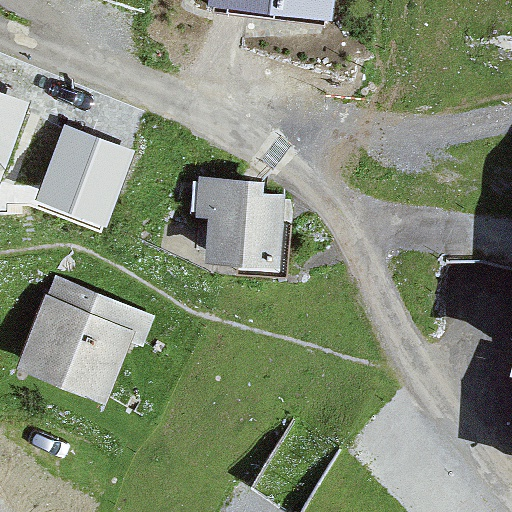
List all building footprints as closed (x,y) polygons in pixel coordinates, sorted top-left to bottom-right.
[(217,0),(217,1),(324,15),(325,0),(217,0)] [(0,166),(22,107),(0,98),(0,166)] [(131,154),(68,131),(44,197),(106,220),(131,154)] [(259,186),(203,185),(202,213),(217,214),(215,265),(278,267),(281,200),(258,199),(259,186)] [(149,321),(57,284),(23,367),(104,399),(128,340),(139,345),(149,321)]
